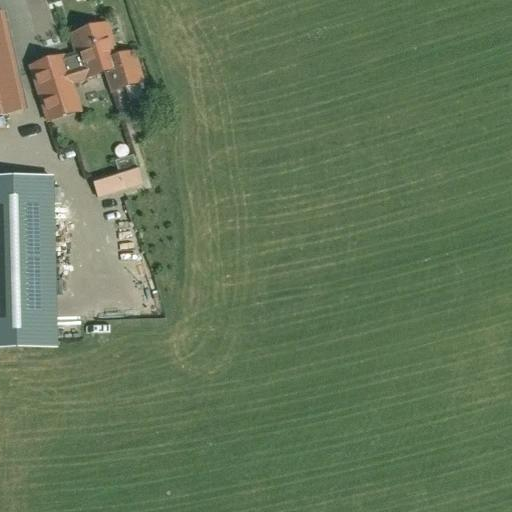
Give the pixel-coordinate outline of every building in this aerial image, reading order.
[(0,117),(27,111),(5,15),(0,16),(0,117)] [(133,54),(117,59),(106,26),(70,37),(76,54),(30,69),(47,123),(80,112),(72,85),(106,74),(112,93),(142,84),(133,54)] [(137,168),(93,182),(98,200),(143,185),(137,168)] [(0,349),(54,348),(51,182),(0,183),(0,349)] [(102,255),(114,255),(114,268),(131,268),(131,259),(121,259),(121,241),(102,241),(102,255)]
